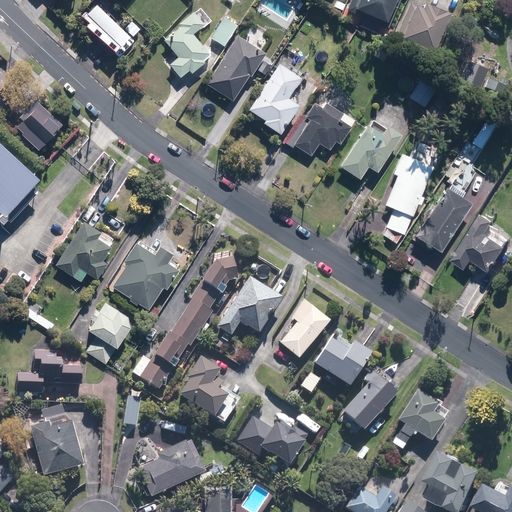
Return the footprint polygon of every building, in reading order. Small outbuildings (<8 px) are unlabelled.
[(348,0),(346,7),(382,21),(389,0),(348,0)] [(428,52),(444,13),(410,0),(395,39),(428,52)] [(109,55),(116,47),(125,56),(134,47),(126,38),(128,36),(93,1),(77,17),(84,24),(81,27),(109,55)] [(190,35),(198,28),(199,30),(210,21),(200,8),(192,15),(190,12),(175,25),(177,28),(161,41),(175,59),(167,66),(177,79),(186,72),(188,74),(209,57),(190,35)] [(468,15),(463,24),(480,34),(486,24),(468,15)] [(235,26),(223,18),(209,39),(221,47),(235,26)] [(131,21),(122,29),(130,37),(139,30),(131,21)] [(246,77),(248,78),(264,54),(235,35),(204,84),(230,101),(246,77)] [(277,136),(279,133),(296,107),(284,99),(286,96),(294,101),(299,93),(291,88),(293,86),(295,87),(299,81),(301,78),(287,70),(286,72),(274,64),(244,110),(260,121),(258,124),(277,136)] [(437,86),(421,76),(407,98),(422,108),(437,86)] [(336,145),(349,127),(347,126),(351,120),(322,100),(317,107),(311,103),(283,144),(291,150),(293,147),(308,157),(317,144),(327,151),(332,143),(336,145)] [(18,121),(12,128),(35,151),(60,127),(36,103),(35,103),(33,101),(16,118),(18,121)] [(373,173),(391,144),(396,136),(371,119),(366,127),(363,125),(336,167),(356,180),(364,167),(373,173)] [(41,180),(0,143),(0,222),(4,226),(9,221),(11,223),(39,192),(34,187),(41,180)] [(394,175),(382,205),(391,209),(380,237),(398,244),(429,167),(397,155),(390,174),(394,175)] [(469,206),(458,198),(476,172),(467,166),(459,177),(453,172),(442,187),(409,233),(436,252),(469,206)] [(490,272),(505,248),(503,246),(507,240),(488,229),(493,221),(480,213),(450,261),(465,271),(471,261),(490,272)] [(99,231),(98,233),(79,222),(52,266),(78,282),(83,274),(94,280),(104,264),(100,261),(112,242),(113,239),(99,231)] [(137,242),(134,246),(131,244),(119,262),(122,264),(107,287),(145,311),(159,288),(162,290),(177,268),(167,262),(170,257),(167,255),(155,247),(152,251),(137,242)] [(229,258),(209,264),(187,299),(189,301),(169,332),(167,331),(163,337),(154,331),(140,354),(142,355),(130,374),(137,379),(156,391),(186,347),(187,348),(210,312),(207,310),(225,282),(235,278),(229,258)] [(250,277),(248,280),(246,278),(214,328),(228,336),(236,324),(255,336),(278,299),(260,287),(261,284),(250,277)] [(52,325),(37,315),(41,308),(25,297),(20,304),(17,310),(48,331),(52,325)] [(285,335),(277,345),(295,360),(327,323),(301,301),(277,328),(285,335)] [(105,365),(114,349),(126,327),(125,316),(102,303),(93,320),(90,319),(83,332),(91,337),(82,352),(105,365)] [(311,365),(323,373),(319,379),(331,388),(335,382),(345,389),(369,355),(350,343),(349,344),(339,337),(340,336),(335,331),(311,365)] [(14,374),(14,395),(39,395),(40,382),(79,383),(79,367),(59,366),(59,359),(52,358),(53,352),(30,351),(29,364),(33,364),(32,374),(14,374)] [(212,377),(215,371),(196,359),(182,381),(184,383),(174,398),(208,420),(209,419),(220,426),(238,398),(228,392),(227,394),(217,388),(220,382),(212,377)] [(359,380),(364,385),(338,413),(358,432),(393,395),(373,377),(367,371),(359,380)] [(129,391),(128,396),(126,396),(122,424),(134,426),(138,402),(143,403),(144,393),(129,391)] [(389,445),(398,451),(410,432),(427,443),(447,412),(414,391),(394,421),(401,426),(389,445)] [(26,451),(30,450),(39,479),(79,467),(61,405),(37,412),(39,417),(22,421),(26,437),(22,438),(26,451)] [(268,429),(251,417),(234,441),(253,454),(256,451),(264,456),(265,455),(284,468),(306,437),(292,427),(290,429),(279,421),(274,427),(271,425),(268,429)] [(151,462),(135,469),(148,498),(161,493),(202,474),(186,440),(149,457),(151,462)] [(0,444),(0,491),(13,477),(0,465),(0,456),(3,454),(6,450),(0,444)] [(430,487),(423,500),(448,511),(460,511),(480,473),(438,453),(423,484),(430,487)] [(219,464),(203,476),(207,482),(224,471),(219,464)] [(511,511),(511,487),(506,498),(483,485),(471,507),(480,511),(511,511)] [(381,511),(390,499),(376,489),(369,499),(353,489),(339,510),(342,511),(381,511)] [(225,494),(201,493),(200,511),(173,511),(173,509),(165,509),(165,511),(232,511),(233,500),(225,500),(225,494)] [(424,511),(403,499),(395,511),(424,511)]
